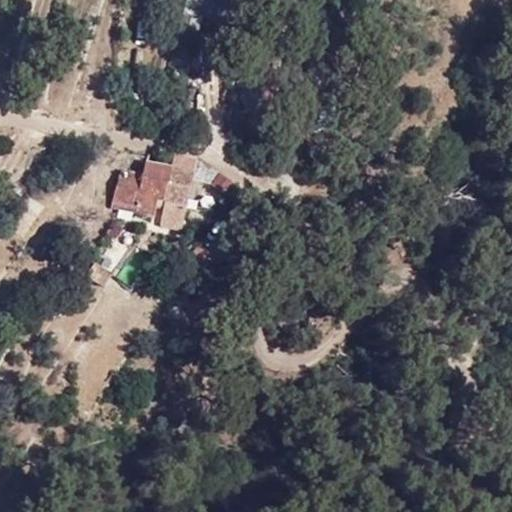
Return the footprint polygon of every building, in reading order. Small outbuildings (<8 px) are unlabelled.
[(186,0),(184,15),(226,23),(229,0),(186,0)] [(80,153),(62,150),(54,173),(70,178),(80,153)] [(157,226),(180,229),(190,152),(166,150),(164,167),(160,199),(157,226)] [(153,198),(160,199),(164,167),(137,164),(136,173),(113,171),(108,207),(135,210),(135,212),(151,213),(153,198)] [(200,247),(187,260),(205,275),(217,262),(200,247)] [(132,290),(151,262),(133,249),(114,277),(132,290)]
